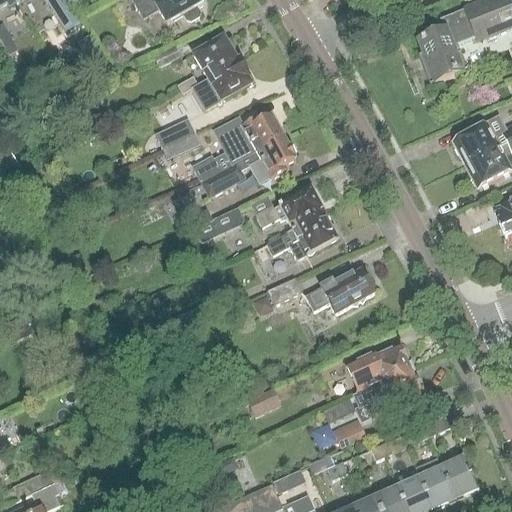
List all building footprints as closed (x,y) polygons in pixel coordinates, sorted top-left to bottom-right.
[(12,0),(0,0),(0,8),(7,5),(9,9),(15,6),(12,0)] [(63,0),(45,0),(66,31),(79,23),(63,0)] [(157,0),(155,1),(154,0),(132,0),(144,21),(159,12),(167,26),(173,23),(174,24),(184,18),(187,23),(191,24),(200,19),(201,15),(199,11),(203,9),(204,3),(202,0),(157,0)] [(418,43),(423,56),(418,57),(429,87),(434,85),(434,87),(463,76),(462,73),(467,71),(457,46),(476,39),(478,44),(511,30),(511,0),(493,0),(464,12),(439,21),(444,33),(418,43)] [(9,40),(0,46),(8,59),(17,53),(9,40)] [(194,59),(208,82),(237,65),(223,42),(194,59)] [(175,49),(154,60),(160,72),(181,61),(175,49)] [(237,65),(208,82),(216,95),(199,105),(204,113),(217,106),(217,107),(253,86),(239,63),(237,65)] [(193,81),(178,91),(184,99),(199,90),(193,81)] [(242,156),(233,161),(236,167),(283,141),(271,120),(260,126),(257,121),(231,136),(242,156)] [(457,157),(460,158),(466,168),(511,142),(511,128),(504,132),(498,120),(453,144),(455,148),(454,151),(457,157)] [(228,121),(209,130),(216,143),(234,134),(228,121)] [(169,136),(157,142),(162,153),(195,137),(189,124),(168,134),(169,136)] [(195,137),(162,153),(168,164),(201,149),(195,137)] [(295,163),(283,141),(236,167),(241,176),(260,166),(270,184),(287,174),(285,169),(295,163)] [(470,181),(473,187),(476,187),(478,191),(511,173),(511,142),(466,168),(471,178),(470,181)] [(17,168),(6,151),(0,154),(0,175),(2,178),(17,168)] [(237,169),(202,189),(210,204),(246,185),(237,169)] [(291,234),(324,217),(311,193),(273,214),(271,210),(253,219),(260,231),(277,222),(278,224),(284,221),(291,234)] [(511,202),(511,203),(511,205),(511,206),(496,213),(500,224),(498,226),(504,240),(511,236),(511,202)] [(239,214),(216,224),(221,236),(244,226),(239,214)] [(208,215),(190,225),(197,236),(214,225),(208,215)] [(305,258),(337,241),(324,217),(291,234),(266,248),(269,255),(272,260),(288,251),(296,266),(306,260),(305,258)] [(80,259),(67,265),(75,282),(88,276),(80,259)] [(321,293),(306,301),(314,317),(329,308),(336,320),(375,298),(361,273),(334,287),(333,285),(320,292),(321,293)] [(296,284),(269,297),(275,311),(303,299),(296,284)] [(206,310),(166,328),(170,338),(211,320),(206,310)] [(351,370),(363,395),(413,372),(402,349),(370,364),(369,362),(351,370)] [(413,372),(363,395),(352,400),(358,414),(369,409),(374,419),(424,396),(413,372)] [(274,391),(247,403),(255,421),(282,409),(274,391)] [(452,431),(447,419),(423,430),(428,442),(452,431)] [(359,423),(334,434),(342,452),(367,440),(359,423)] [(420,445),(428,442),(423,430),(415,433),(420,445)] [(379,450),(384,462),(392,458),(387,446),(379,450)] [(377,465),(384,462),(379,450),(371,453),(377,465)] [(466,460),(441,471),(456,505),(482,494),(474,477),(473,477),(466,460)] [(419,480),(432,511),(439,511),(456,505),(441,471),(437,463),(416,472),(419,480)] [(335,469),(340,482),(348,478),(343,466),(335,469)] [(333,485),(340,482),(335,469),(327,473),(333,485)] [(63,474),(52,479),(56,488),(67,483),(63,474)] [(47,475),(13,490),(19,504),(53,488),(47,475)] [(432,511),(419,480),(397,490),(406,511),(432,511)] [(284,482),(273,487),(278,499),(290,493),(284,482)] [(32,511),(54,511),(55,511),(59,510),(55,500),(59,499),(54,488),(32,498),(37,510),(32,511)] [(261,495),(268,511),(283,511),(273,489),(261,495)] [(406,511),(397,490),(375,500),(380,511),(406,511)] [(268,511),(261,495),(250,500),(255,511),(268,511)] [(314,511),(309,499),(283,511),(314,511)] [(255,511),(250,500),(239,504),(242,511),(255,511)] [(380,511),(375,500),(353,510),(353,511),(380,511)]
